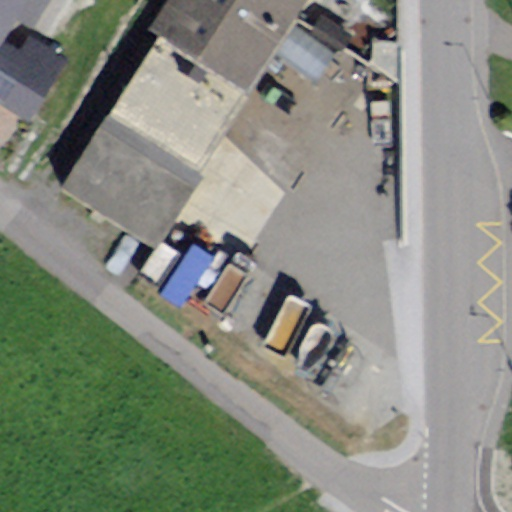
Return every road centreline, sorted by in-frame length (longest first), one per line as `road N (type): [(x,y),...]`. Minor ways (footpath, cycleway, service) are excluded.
road 1 (tertiary): [(451,511),(441,0)]
road 2 (residential): [(0,219),(385,511)]
